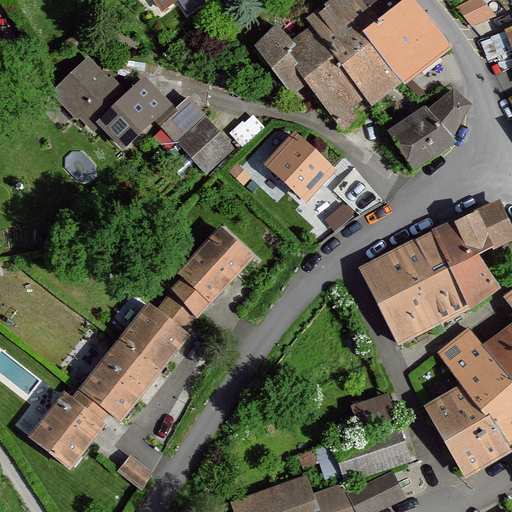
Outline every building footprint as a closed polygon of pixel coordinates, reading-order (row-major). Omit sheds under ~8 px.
[(159,0),(167,12),(184,0),(159,0)] [(311,86),(348,132),(362,121),(355,112),(369,100),(377,109),(407,83),(410,86),(455,52),(450,42),(413,0),(348,0),(316,24),(320,30),(296,49),(282,32),(262,52),(297,98),(311,86)] [(474,24),(497,14),(490,0),(473,0),(464,4),(474,24)] [(94,61),(59,94),(82,118),(85,116),(100,131),(106,125),(130,151),(162,121),(212,174),(238,150),(195,103),(182,115),(151,82),(134,98),(117,80),(114,82),(94,61)] [(430,114),(397,137),(419,172),(457,146),(455,144),(472,110),(458,97),(433,118),(430,114)] [(282,126),(261,150),(314,201),(349,163),(314,130),(282,126)] [(333,216),(342,226),(361,211),(352,201),(333,216)] [(426,236),(366,266),(400,343),(470,308),(498,286),(476,258),(511,239),(511,229),(499,204),(426,236)] [(224,230),(183,275),(215,303),(255,259),(224,230)] [(462,386),(427,406),(466,475),(509,451),(511,448),(511,294),(507,298),(511,305),(511,326),(483,348),(470,332),(442,354),(462,386)] [(152,308),(85,391),(123,422),(190,339),(152,308)] [(404,422),(395,396),(359,409),(368,435),(404,422)] [(65,399),(31,442),(70,472),(104,429),(65,399)] [(417,464),(405,427),(341,447),(353,484),(417,464)] [(155,475),(136,461),(126,473),(148,490),(155,475)] [(382,511),(408,499),(397,477),(356,497),(363,511),(382,511)] [(356,511),(346,489),(322,497),(316,480),(239,506),(241,511),(356,511)]
